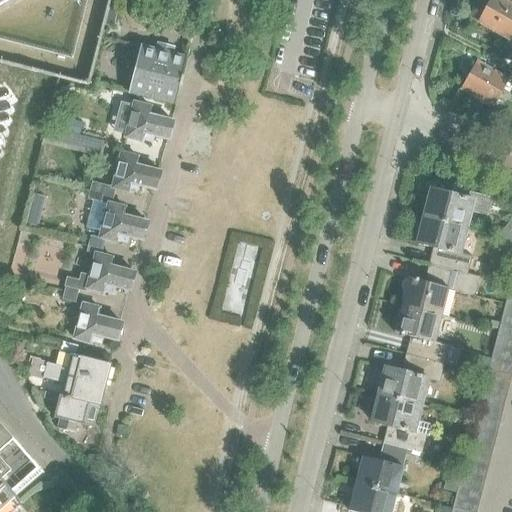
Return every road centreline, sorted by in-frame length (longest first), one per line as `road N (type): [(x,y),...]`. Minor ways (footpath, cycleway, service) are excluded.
road 1 (unknown): [(355,0),(222,511)]
road 2 (residential): [(355,104),(256,511)]
road 3 (residential): [(293,511),(394,114)]
road 4 (residential): [(394,114),(511,166)]
